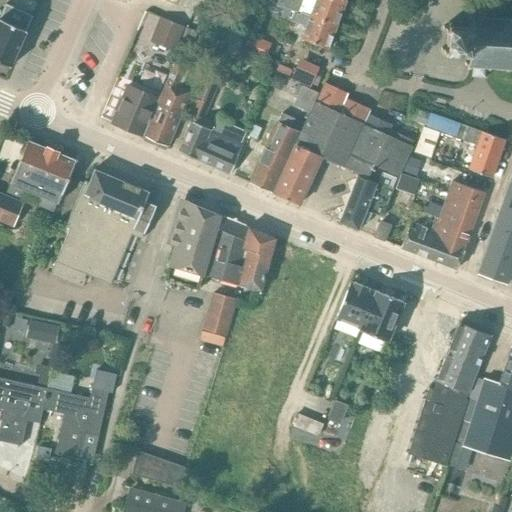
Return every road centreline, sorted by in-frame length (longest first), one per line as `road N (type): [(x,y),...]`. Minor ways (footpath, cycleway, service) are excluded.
road 1 (tertiary): [(511,309),(35,116)]
road 2 (track): [(352,245),(279,428),(291,511)]
road 3 (residential): [(384,0),(359,73),(449,95)]
road 4 (residential): [(35,116),(84,0)]
